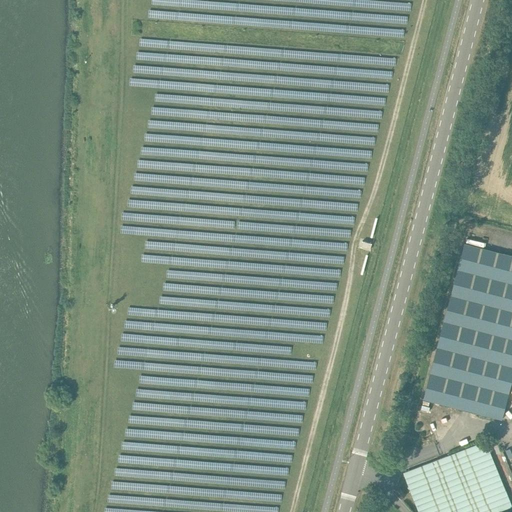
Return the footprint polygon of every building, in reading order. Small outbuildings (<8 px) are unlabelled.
[(362,241),(361,246),(370,249),(372,243),(362,241)] [(511,254),(464,242),(444,318),(423,399),(502,419),(511,381),(511,254)] [(511,511),(511,506),(486,440),(450,454),(472,511),(511,511)] [(472,511),(450,454),(404,472),(419,511),(472,511)] [(395,491),(402,499),(406,494),(399,487),(395,491)]
